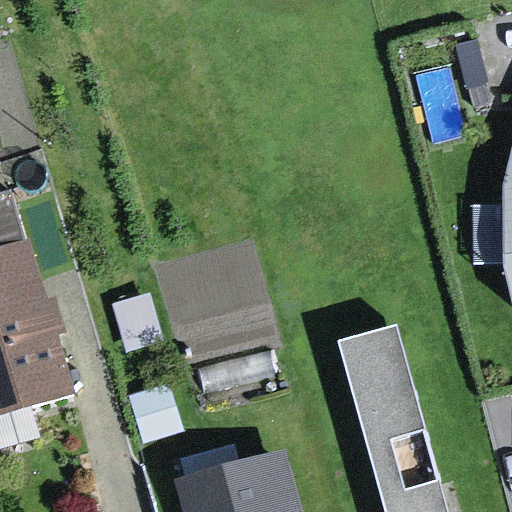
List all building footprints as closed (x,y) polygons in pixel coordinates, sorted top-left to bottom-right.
[(478,272),(490,315),(511,311),(511,110),(484,191),(478,272)] [(7,219),(0,220),(0,415),(63,398),(59,383),(70,380),(50,306),(32,311),(7,219)] [(427,511),(379,338),(316,353),(359,511),(427,511)] [(136,391),(142,427),(180,421),(174,385),(136,391)] [(285,511),(271,460),(162,490),(167,511),(285,511)]
